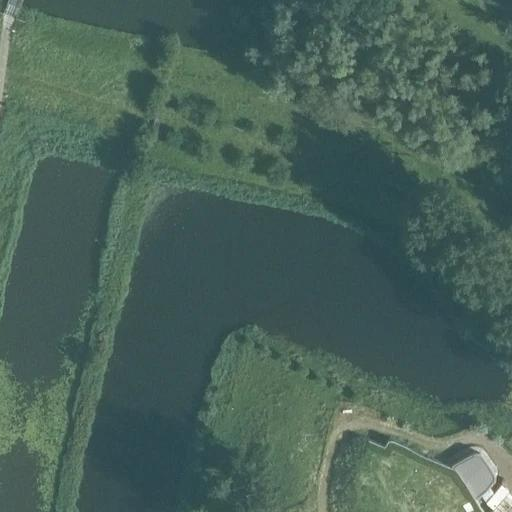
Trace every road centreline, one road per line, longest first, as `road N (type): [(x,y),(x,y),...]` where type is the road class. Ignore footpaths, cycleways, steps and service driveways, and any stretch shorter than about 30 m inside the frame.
road 1 (track): [(1,70),(385,190),(511,308)]
road 2 (track): [(424,222),(400,154),(346,116),(134,66),(3,59)]
